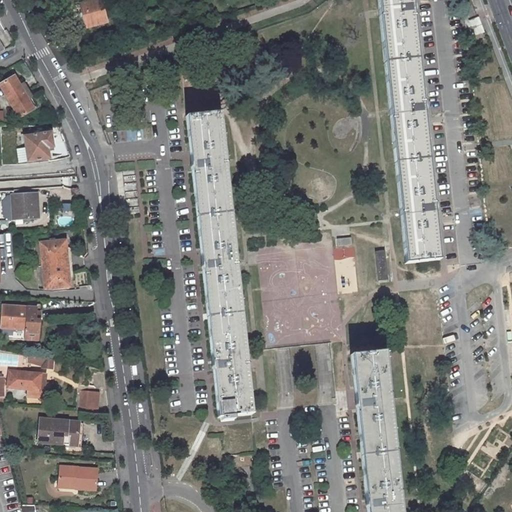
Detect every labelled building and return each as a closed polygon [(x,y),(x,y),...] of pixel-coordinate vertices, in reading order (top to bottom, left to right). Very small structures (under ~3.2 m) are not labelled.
[(101,0),(93,0),(82,3),(85,14),(88,27),(107,22),(101,0)] [(411,0),(377,0),(406,265),(440,262),(434,206),(423,108),(412,6),(411,0)] [(83,28),(88,27),(85,14),(80,15),(83,28)] [(482,33),(476,17),(467,21),(473,36),(482,33)] [(24,83),(19,74),(1,84),(20,116),(37,106),(32,98),(35,96),(26,82),(24,83)] [(221,114),(187,117),(191,156),(202,256),(214,376),(219,419),(254,416),(221,114)] [(54,147),(52,133),(25,136),(26,143),(28,161),(50,158),(49,148),(54,147)] [(18,144),(20,162),(28,161),(26,143),(18,144)] [(37,192),(8,193),(4,198),(4,213),(10,217),(23,216),(28,216),(35,215),(34,202),(38,202),(37,192)] [(69,284),(65,239),(40,241),(44,286),(69,284)] [(376,250),(378,279),(389,279),(387,249),(376,250)] [(26,339),(39,339),(40,320),(36,320),(36,308),(3,307),(2,335),(12,335),(12,328),(27,328),(26,339)] [(401,511),(384,354),(350,357),(367,511),(401,511)] [(23,365),(53,368),(54,359),(24,356),(23,365)] [(46,379),(47,375),(10,370),(8,384),(29,386),(28,393),(43,395),(45,378),(46,379)] [(81,390),(79,410),(98,412),(100,392),(81,390)] [(77,445),(79,422),(41,417),(38,440),(77,445)] [(93,488),(96,468),(59,464),(57,480),(77,482),(77,487),(93,488)] [(35,511),(33,503),(18,502),(20,511),(35,511)]
